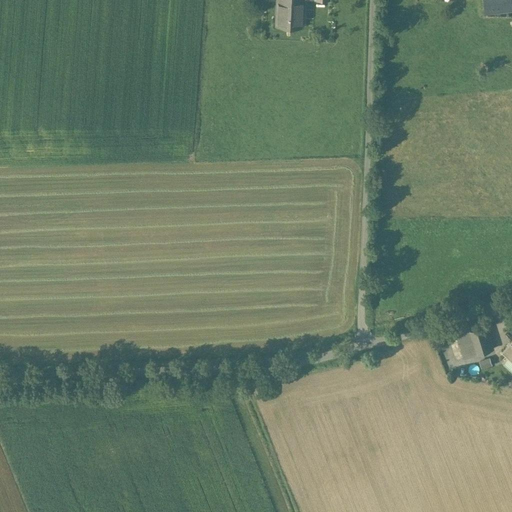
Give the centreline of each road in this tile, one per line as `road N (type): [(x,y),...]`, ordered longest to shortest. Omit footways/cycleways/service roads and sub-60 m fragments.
road 1 (unclassified): [(359,348),(289,366),(0,376)]
road 2 (unclassified): [(359,348),(372,0)]
road 3 (unclassified): [(511,302),(359,348)]
